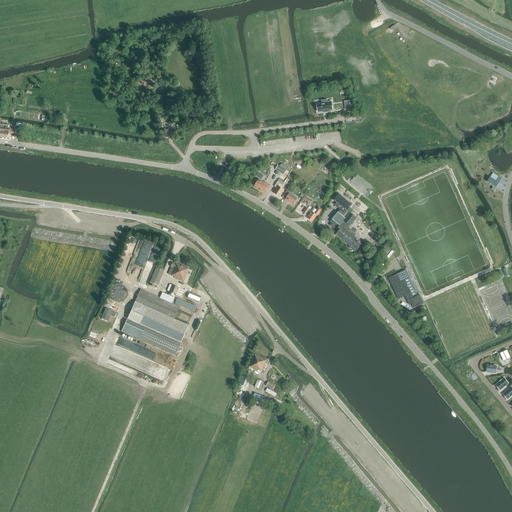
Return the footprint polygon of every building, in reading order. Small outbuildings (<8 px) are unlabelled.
[(321,104),(317,104),(318,112),(323,111),(323,112),(329,111),(329,110),(332,109),(331,101),(327,101),(327,99),(321,100),(321,104)] [(16,129),(0,126),(0,134),(8,136),(8,134),(15,135),(16,129)] [(280,166),(278,165),(275,170),(284,174),(288,167),(282,163),(280,166)] [(240,174),(234,171),(230,179),(236,182),(240,174)] [(496,187),(502,178),(499,176),(499,177),(496,181),(490,178),(487,182),(496,187)] [(259,179),(255,186),(261,189),(260,190),(265,192),(269,184),(265,182),(259,179)] [(280,197),(284,190),(279,186),(280,184),(283,185),(285,182),(279,179),(275,186),(277,188),(274,193),(280,197)] [(283,198),(285,199),(285,200),(288,202),(288,201),(294,205),(298,199),(287,191),(283,198)] [(341,210),(330,222),(332,223),(331,225),(338,232),(336,234),(351,246),(357,239),(354,236),(356,234),(348,228),(350,226),(357,218),(351,214),(353,210),(349,207),(352,205),(339,194),(334,200),(337,203),(336,205),(335,204),(335,205),(341,210)] [(310,214),(307,218),(312,222),(317,215),(318,216),(322,210),(318,207),(317,210),(314,208),(311,211),(306,208),(304,212),(306,214),(307,212),(310,214)] [(351,246),(350,247),(355,251),(358,247),(359,247),(361,246),(361,245),(362,243),(359,241),(358,242),(357,240),(357,239),(351,246)] [(172,262),(168,274),(171,275),(174,277),(174,278),(183,282),(189,268),(176,263),(175,263),(172,262)] [(156,267),(150,283),(158,286),(164,270),(156,267)] [(409,299),(413,297),(405,280),(409,278),(406,270),(389,278),(399,299),(405,296),(409,305),(411,304),(409,299)] [(128,293),(127,291),(127,289),(126,288),(125,286),(123,285),(122,284),(120,284),(118,284),(117,284),(114,285),(113,286),(112,287),(111,288),(110,290),(110,291),(110,293),(110,295),(110,296),(111,298),(113,299),(114,300),(115,301),(117,302),(119,302),(121,301),(123,301),(124,300),(125,299),(126,297),(127,296),(127,294),(128,293)] [(179,288),(172,285),(170,284),(167,291),(169,291),(176,294),(179,288)] [(162,292),(160,298),(141,289),(134,304),(173,321),(180,307),(171,303),(174,298),(169,295),(162,292)] [(187,298),(198,303),(201,298),(190,293),(187,298)] [(419,294),(416,296),(413,297),(409,299),(411,304),(412,304),(414,308),(424,303),(419,294)] [(195,313),(197,306),(177,298),(175,304),(191,310),(191,311),(195,313)] [(176,354),(180,344),(188,328),(173,321),(134,304),(134,303),(126,319),(122,331),(140,339),(176,354)] [(108,321),(112,311),(106,308),(101,318),(108,321)] [(507,350),(500,353),(503,361),(507,360),(509,359),(511,358),(507,350)] [(254,355),(252,360),(249,367),(258,371),(258,370),(262,372),(266,364),(267,364),(269,361),(267,360),(254,355)] [(245,387),(252,371),(245,369),(239,384),(245,387)] [(500,382),(495,385),(499,390),(508,383),(504,378),(502,380),(501,380),(499,381),(500,382)] [(264,382),(258,380),(255,387),(260,389),(264,382)] [(511,387),(503,394),(507,399),(511,396),(511,395),(511,387)] [(268,388),(266,392),(276,396),(277,393),(268,388)] [(263,398),(255,394),(254,394),(252,399),(251,401),(262,405),(265,399),(263,398)]
